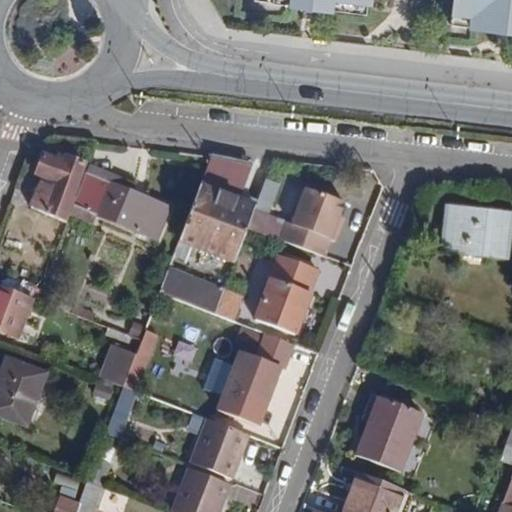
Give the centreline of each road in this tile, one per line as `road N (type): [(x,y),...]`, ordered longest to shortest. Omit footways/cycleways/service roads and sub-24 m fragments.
road 1 (tertiary): [(511,112),(215,78),(128,54)]
road 2 (residential): [(416,157),(280,511)]
road 3 (residential): [(78,106),(123,126),(416,157)]
